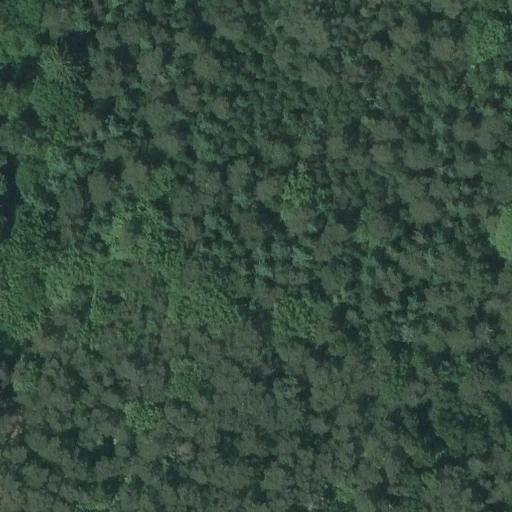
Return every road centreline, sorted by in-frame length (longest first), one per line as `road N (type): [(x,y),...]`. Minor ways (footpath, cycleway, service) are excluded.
road 1 (track): [(511,367),(0,295)]
road 2 (track): [(395,511),(511,133)]
road 3 (track): [(57,0),(0,233)]
